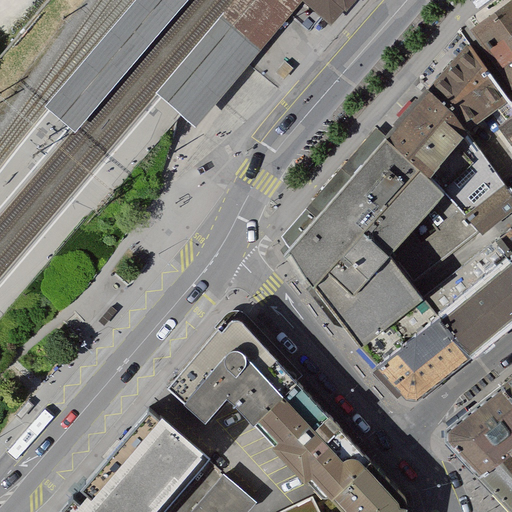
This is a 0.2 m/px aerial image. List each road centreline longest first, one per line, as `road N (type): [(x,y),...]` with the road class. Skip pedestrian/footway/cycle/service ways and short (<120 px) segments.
road 1 (tertiary): [(0,505),(221,250)]
road 2 (tertiary): [(221,250),(279,151),(408,0)]
road 3 (residential): [(397,442),(267,290),(221,250)]
road 4 (residential): [(397,442),(511,347)]
